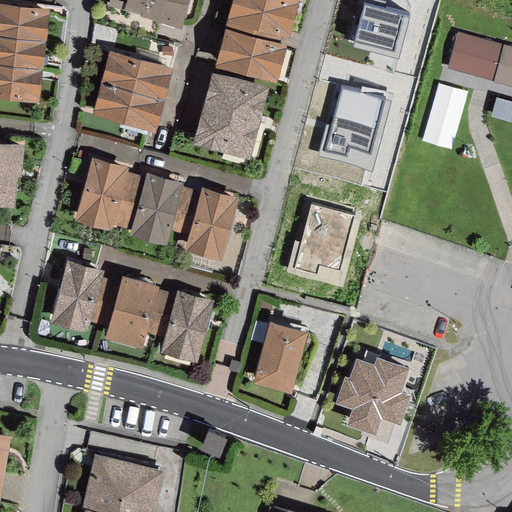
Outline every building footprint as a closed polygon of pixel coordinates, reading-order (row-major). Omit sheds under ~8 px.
[(128,0),(129,0),(144,5),(143,10),(179,20),(183,0),(128,0)] [(284,32),(292,1),(287,0),(233,0),(218,60),(274,75),(281,46),(271,43),(275,29),(284,32)] [(413,4),(398,0),(359,0),(349,43),(400,56),(413,4)] [(0,92),(34,96),(45,9),(0,2),(0,92)] [(511,42),(457,25),(445,64),(484,76),(511,84),(511,42)] [(150,122),(165,70),(110,55),(96,106),(150,122)] [(244,150),(261,88),(214,75),(198,137),(244,150)] [(381,89),(330,76),(312,148),(362,161),(381,89)] [(458,87),(429,79),(412,137),(441,146),(458,87)] [(511,97),(494,93),(489,113),(511,118),(511,97)] [(0,199),(7,200),(16,145),(0,142),(0,199)] [(111,214),(123,171),(124,168),(96,160),(82,210),(110,218),(111,214)] [(137,221),(148,179),(133,175),(123,171),(111,214),(137,221)] [(167,224),(178,186),(179,183),(149,175),(148,179),(137,221),(136,225),(165,233),(167,224)] [(192,231),(203,194),(178,186),(167,224),(180,228),(192,231)] [(203,194),(192,231),(190,240),(219,248),(233,197),(204,189),(203,194)] [(353,211),(310,200),(292,265),(316,271),(320,259),(338,265),(353,211)] [(87,313),(97,275),(99,270),(69,261),(56,309),(86,317),(87,313)] [(114,321),(124,283),(97,275),(87,313),(102,318),(114,321)] [(145,330),(155,291),(156,286),(125,277),(124,283),(114,321),(112,327),(144,335),(145,330)] [(166,336),(176,297),(155,291),(145,330),(154,332),(166,336)] [(176,297),(166,336),(165,340),(196,348),(208,301),(177,292),(176,297)] [(289,378),(302,330),(271,322),(258,370),(289,378)] [(404,367),(379,358),(376,366),(358,359),(350,380),(347,379),(341,396),(396,415),(404,394),(395,391),(404,367)] [(224,427),(205,422),(199,447),(218,452),(224,427)] [(148,511),(157,470),(97,454),(85,509),(88,509),(87,511),(148,511)]
